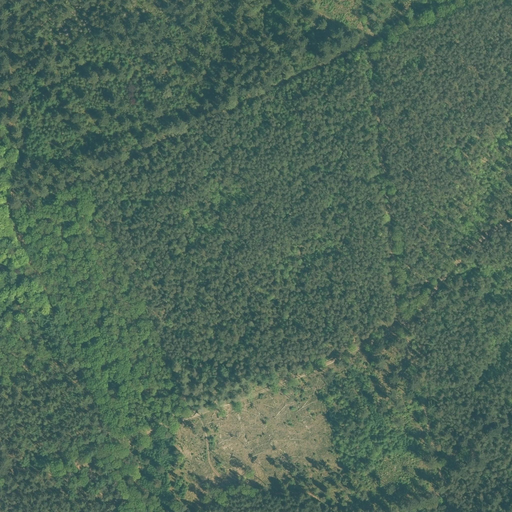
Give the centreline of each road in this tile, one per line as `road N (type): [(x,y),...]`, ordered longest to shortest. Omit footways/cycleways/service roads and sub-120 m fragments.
road 1 (track): [(135,511),(114,441),(10,214),(11,0)]
road 2 (track): [(457,0),(10,214)]
road 3 (track): [(402,325),(256,393),(0,477)]
road 4 (track): [(295,0),(368,39),(402,325)]
road 5 (track): [(402,325),(471,248),(511,219)]
road 6 (track): [(402,325),(435,456)]
